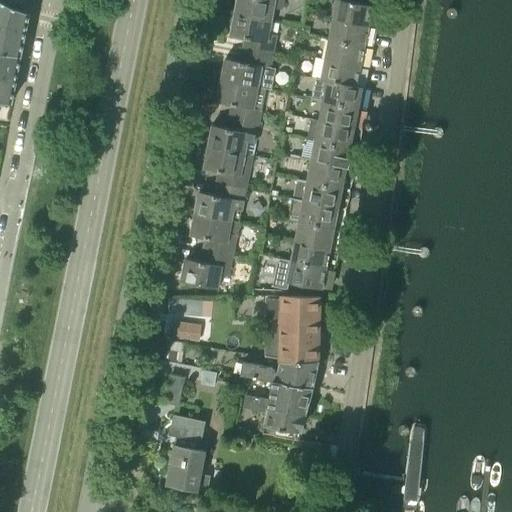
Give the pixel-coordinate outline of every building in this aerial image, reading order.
[(0,0),(0,24),(26,29),(30,12),(0,0)] [(237,0),(235,13),(273,21),(275,8),(283,10),(284,0),(237,0)] [(335,0),(332,18),(369,26),(373,5),(348,0),(335,0)] [(248,50),(274,55),(278,35),(270,33),(273,21),(235,13),(230,35),(251,39),(248,50)] [(328,39),(365,46),(369,26),(332,18),(328,39)] [(0,50),(21,55),(26,29),(0,24),(0,50)] [(324,58),(361,66),(365,46),(328,39),(324,58)] [(0,77),(16,81),(21,55),(0,50),(0,77)] [(221,80),(259,87),(262,74),(269,76),(274,55),(248,50),(246,62),(226,58),(221,80)] [(320,78),(357,85),(361,66),(324,58),(320,78)] [(0,100),(12,102),(16,81),(0,77),(0,100)] [(323,99),(359,106),(363,86),(357,85),(320,78),(317,78),(313,97),(323,99)] [(235,117),(260,122),(264,101),(257,100),(259,87),(221,80),(217,101),(237,105),(235,117)] [(319,120),(355,127),(359,106),(323,99),(319,120)] [(248,141),(257,143),(260,122),(235,117),(233,128),(213,125),(208,147),(246,154),(248,141)] [(308,138),(351,147),(355,127),(319,120),(312,118),(308,138)] [(310,160),(347,167),(351,147),(308,138),(307,144),(305,144),(302,157),(311,159),(310,160)] [(222,184),(247,189),(251,168),(243,166),(246,154),(208,147),(204,168),(224,172),(222,184)] [(307,179),(343,186),(347,167),(310,160),(307,179)] [(302,201),(339,208),(343,186),(307,179),(302,201)] [(195,213),(233,220),(235,208),(243,210),(247,189),(222,184),(220,195),(199,191),(195,213)] [(298,220),(336,227),(339,208),(302,201),(298,220)] [(208,250),(234,255),(238,234),(230,233),(233,220),(195,213),(191,235),(211,239),(208,250)] [(294,240),(332,247),(336,227),(298,220),(294,240)] [(290,260),(328,267),(332,247),(294,240),(290,260)] [(234,255),(208,250),(206,262),(186,258),(181,280),(219,288),(222,275),(230,276),(234,255)] [(328,267),(290,260),(286,281),(324,288),(328,267)] [(279,360),(318,361),(319,361),(321,296),(280,296),(280,297),(273,296),(272,340),(280,341),(279,360)] [(203,300),(177,301),(178,314),(203,313),(203,300)] [(202,338),(203,320),(176,319),(175,337),(202,338)] [(318,361),(279,360),(279,362),(280,362),(278,371),(275,370),(272,367),(243,362),(243,363),(235,362),(233,373),(241,375),(252,377),(312,387),(318,361)] [(245,396),(305,412),(312,387),(252,377),(250,393),(246,392),(245,396)] [(305,412),(245,396),(241,420),(263,424),(263,425),(265,425),(263,432),(297,440),(305,412)] [(416,425),(404,511),(418,511),(431,427),(424,420),(416,425)] [(176,435),(174,444),(167,484),(199,490),(200,488),(205,489),(208,474),(203,473),(207,451),(188,447),(190,437),(176,435)] [(504,462),(495,468),(485,511),(500,511),(509,469),(504,462)] [(466,505),(464,511),(475,511),(477,507),(472,502),(466,505)]
